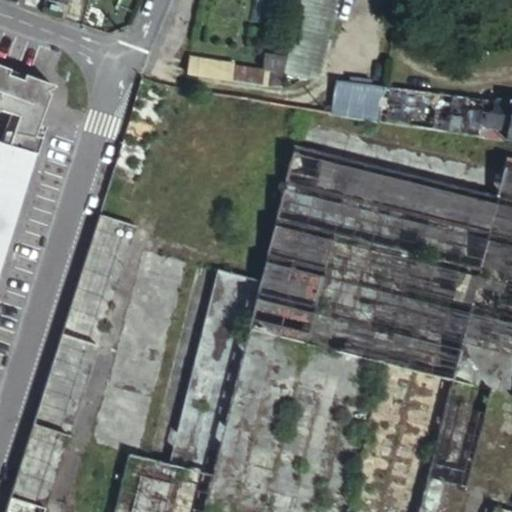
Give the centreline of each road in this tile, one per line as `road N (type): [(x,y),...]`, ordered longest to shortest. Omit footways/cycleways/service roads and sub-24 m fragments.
road 1 (residential): [(0,444),(110,74)]
road 2 (residential): [(110,74),(77,42),(0,14)]
